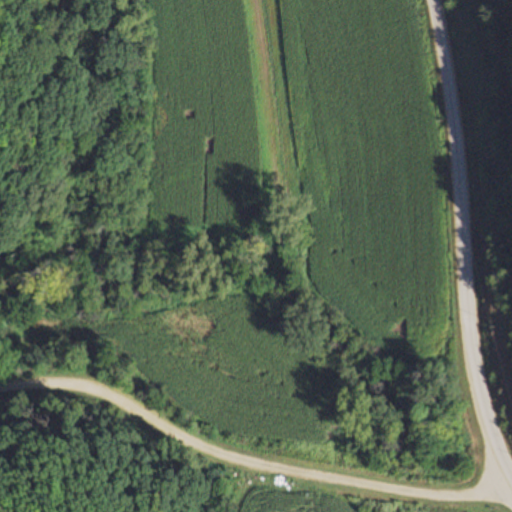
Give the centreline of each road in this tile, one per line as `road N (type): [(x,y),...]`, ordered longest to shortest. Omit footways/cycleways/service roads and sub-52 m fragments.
road 1 (residential): [(511,511),(486,488),(452,377),(417,0)]
road 2 (residential): [(0,445),(335,494),(486,488)]
